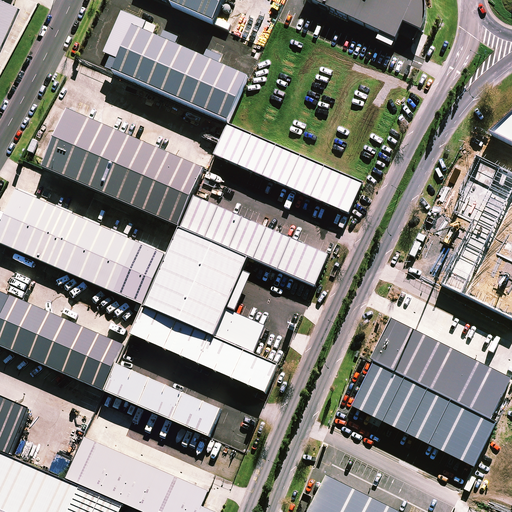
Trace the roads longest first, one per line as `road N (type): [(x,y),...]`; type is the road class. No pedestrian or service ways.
road 1 (secondary): [(245,511),(475,16)]
road 2 (secondary): [(511,49),(453,117),(376,267)]
road 3 (secondary): [(376,267),(305,425)]
road 4 (unclassified): [(457,500),(305,425)]
road 5 (residential): [(0,140),(69,0)]
road 6 (unclassified): [(376,267),(511,333)]
